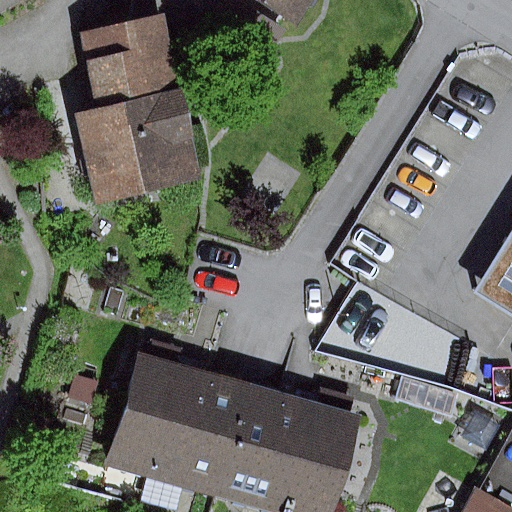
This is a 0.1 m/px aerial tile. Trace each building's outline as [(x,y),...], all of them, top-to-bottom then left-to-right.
[(193,0),(212,12),(221,0),(193,0)] [(301,0),(248,0),(284,25),(301,0)] [(103,109),(80,114),(102,205),(205,181),(167,18),(86,37),(103,109)] [(511,333),(511,204),(456,300),(511,333)] [(224,496),(256,387),(147,359),(117,461),(224,496)] [(320,511),(349,414),(256,387),(224,496),(280,511),(320,511)] [(463,511),(511,511),(511,501),(483,482),(463,511)]
